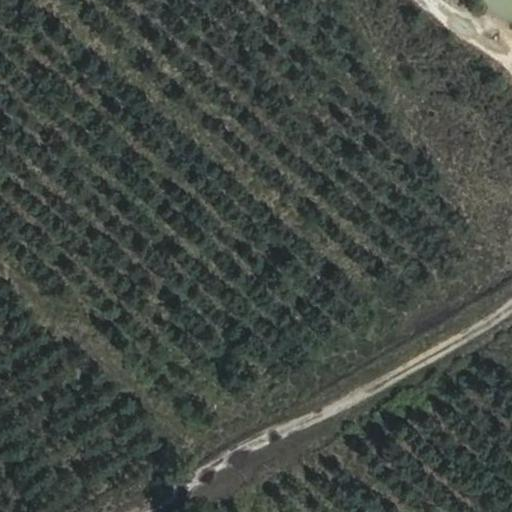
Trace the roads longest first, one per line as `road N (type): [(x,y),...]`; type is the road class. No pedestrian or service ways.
road 1 (track): [(511,317),(168,511)]
road 2 (track): [(394,0),(474,45),(511,53)]
